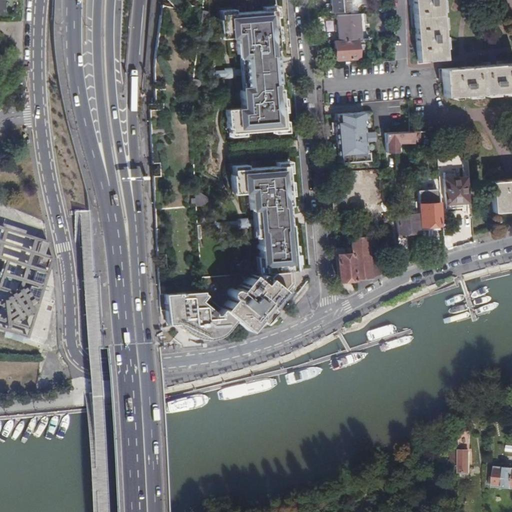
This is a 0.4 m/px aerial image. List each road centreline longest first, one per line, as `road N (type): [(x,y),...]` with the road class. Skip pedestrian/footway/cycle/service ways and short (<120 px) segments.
road 1 (residential): [(38,117),(65,242),(71,354),(82,366),(130,369),(226,354),(331,313)]
road 2 (motorway): [(0,302),(95,0)]
road 3 (residential): [(331,313),(302,0)]
road 4 (primary): [(110,205),(131,511)]
road 5 (primary): [(151,511),(138,253)]
road 6 (primary): [(138,253),(111,97),(109,0)]
road 7 (motorway): [(138,253),(133,59),(141,0)]
road 8 (primary): [(76,0),(76,77),(110,205)]
road 9 (primary): [(99,0),(110,205)]
road 10 (residential): [(511,241),(401,276),(331,313)]
road 11 (motorway): [(59,0),(0,155)]
